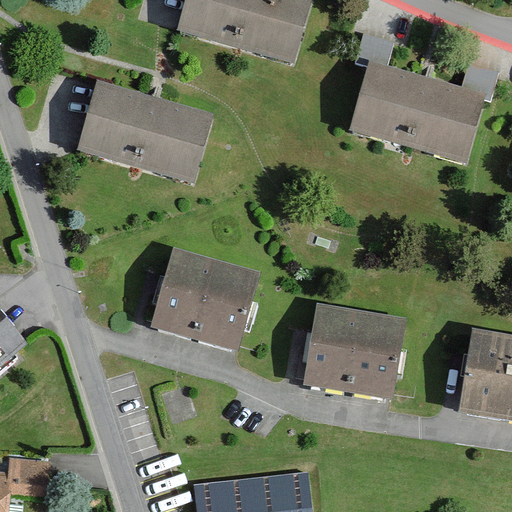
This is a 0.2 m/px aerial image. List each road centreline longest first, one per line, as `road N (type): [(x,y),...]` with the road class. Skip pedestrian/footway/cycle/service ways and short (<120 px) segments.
road 1 (unknown): [(82,348),(130,337),(375,421),(511,435)]
road 2 (residential): [(0,90),(134,511)]
